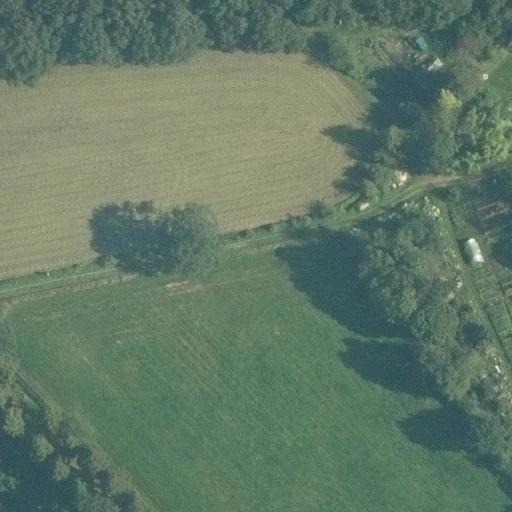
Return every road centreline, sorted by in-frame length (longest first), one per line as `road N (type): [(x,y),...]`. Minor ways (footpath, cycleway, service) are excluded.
road 1 (track): [(74,0),(116,10),(266,18),(294,28),(469,172)]
road 2 (unclassified): [(117,511),(0,383)]
